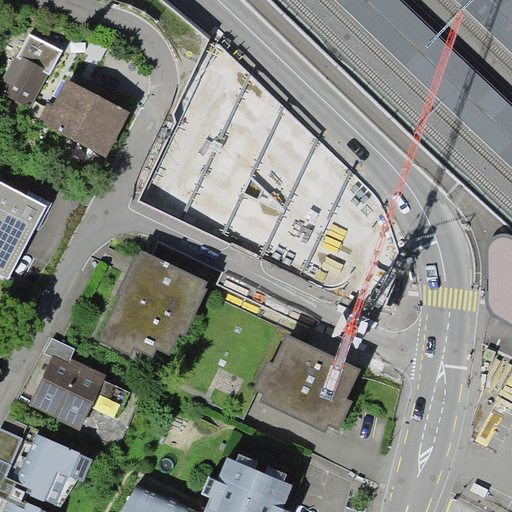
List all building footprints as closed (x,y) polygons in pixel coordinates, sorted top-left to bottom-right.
[(393,0),(337,0),(388,49),(511,164),(511,110),(416,21),(393,0)] [(511,0),(459,0),(511,50),(511,0)] [(63,51),(30,33),(16,57),(14,56),(0,82),(0,92),(30,108),(48,74),(50,75),(63,51)] [(382,199),(213,41),(143,200),(326,288),(349,283),(382,199)] [(106,158),(130,111),(66,79),(65,82),(56,97),(52,105),(48,103),(37,122),(106,158)] [(56,97),(65,82),(62,80),(53,96),(56,97)] [(27,195),(0,180),(0,275),(8,280),(35,229),(37,231),(51,204),(29,192),(27,195)] [(511,234),(500,233),(491,237),(486,244),(485,251),(485,295),(489,304),(493,311),(500,316),(511,321),(511,234)] [(208,281),(141,250),(138,255),(135,254),(116,295),(118,296),(97,341),(126,354),(130,347),(153,358),(157,350),(169,356),(179,334),(185,336),(207,289),(205,288),(208,281)] [(361,369),(286,335),(274,362),(267,359),(253,390),(264,394),(260,402),(326,433),(329,425),(340,430),(353,402),(347,399),(361,369)] [(52,337),(45,353),(53,357),(54,355),(68,362),(71,357),(75,348),(52,337)] [(68,362),(54,355),(53,357),(30,405),(80,429),(98,392),(103,380),(106,375),(71,357),(68,362)] [(114,385),(103,380),(98,392),(108,397),(114,385)] [(24,438),(0,428),(0,459),(12,465),(24,438)] [(81,452),(37,434),(17,482),(15,486),(26,491),(31,493),(30,495),(56,506),(68,476),(71,477),(71,476),(80,454),(81,452)] [(93,459),(80,454),(71,476),(78,479),(84,482),(93,459)] [(293,485),(227,457),(218,480),(208,476),(201,493),(210,497),(203,511),(200,511),(136,486),(120,511),(290,511),(284,510),(293,485)] [(0,459),(0,492),(6,478),(12,465),(0,459)] [(60,507),(78,479),(71,476),(71,477),(68,476),(56,506),(60,507)] [(17,482),(6,478),(0,492),(0,498),(8,502),(10,497),(21,502),(26,491),(15,486),(17,482)] [(41,508),(27,502),(26,504),(21,502),(10,497),(8,502),(3,511),(46,511),(41,510),(41,508)]
